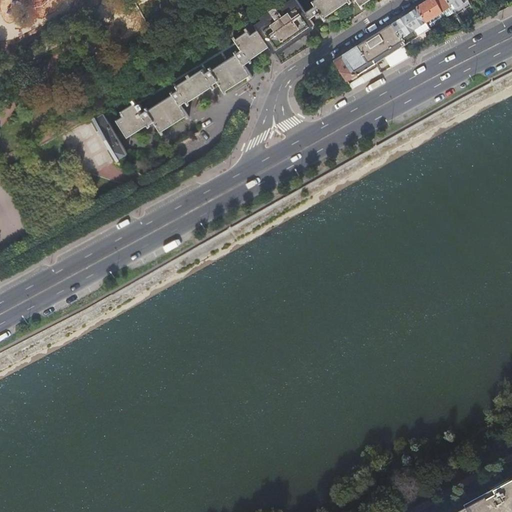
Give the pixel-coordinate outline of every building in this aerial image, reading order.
[(285,0),(284,0),(260,18),(261,21),(254,26),(258,30),(270,48),(274,54),(277,52),(279,55),(301,40),(314,30),(312,27),(315,25),(311,20),(306,12),(296,0),(290,0),(287,2),(285,0)] [(316,5),(306,12),(311,20),(318,14),(319,16),(322,14),(326,20),(327,19),(325,17),(350,0),(351,2),(352,2),(350,0),(357,0),(363,7),(362,4),(367,0),(314,0),(313,1),(316,5)] [(447,0),(428,0),(417,7),(426,20),(426,21),(430,27),(454,11),(453,9),(450,4),(447,0)] [(447,0),(450,4),(453,9),(467,0),(447,0)] [(417,7),(392,23),(400,37),(401,37),(426,21),(426,20),(417,7)] [(392,23),(334,60),(347,80),(357,74),(359,74),(382,59),(403,46),(404,42),(401,37),(400,37),(392,23)] [(251,35),(246,28),(244,30),(246,33),(235,39),(237,42),(236,43),(241,51),(237,54),(236,52),(234,53),(235,55),(212,70),(210,68),(208,69),(209,71),(205,74),(202,70),(190,78),(189,75),(186,77),(187,79),(175,87),(177,91),(173,94),(172,92),(170,93),(171,95),(148,111),(146,108),(144,110),(145,112),(141,114),(139,112),(142,110),(139,105),(136,107),(134,104),(133,102),(131,103),(132,105),(120,113),(121,115),(120,116),(122,118),(115,122),(127,139),(146,127),(148,130),(150,129),(148,127),(152,124),(161,137),(164,135),(162,133),(187,116),(181,106),(185,103),(188,108),(190,106),(188,103),(211,88),(213,91),(215,90),(212,86),(218,82),(223,90),(222,91),(223,92),(225,90),(226,92),(243,81),(244,82),(249,78),(248,76),(250,74),(247,70),(246,71),(244,68),(245,67),(244,66),(249,63),(251,65),(253,63),(251,60),(265,51),(270,48),(258,30),(254,33),(251,35)] [(110,91),(103,95),(109,107),(118,102),(116,97),(114,98),(110,91)] [(127,155),(104,114),(94,119),(117,160),(127,155)] [(511,511),(511,482),(464,509),(465,511),(511,511)]
